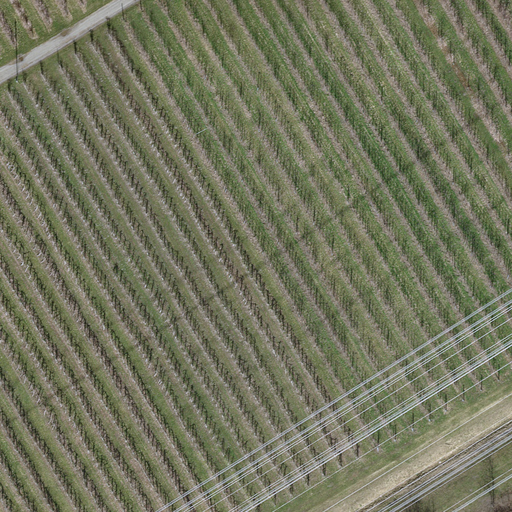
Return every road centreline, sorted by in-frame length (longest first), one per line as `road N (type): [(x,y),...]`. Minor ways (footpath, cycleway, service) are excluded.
road 1 (unknown): [(313,511),(511,403)]
road 2 (track): [(0,82),(138,0)]
